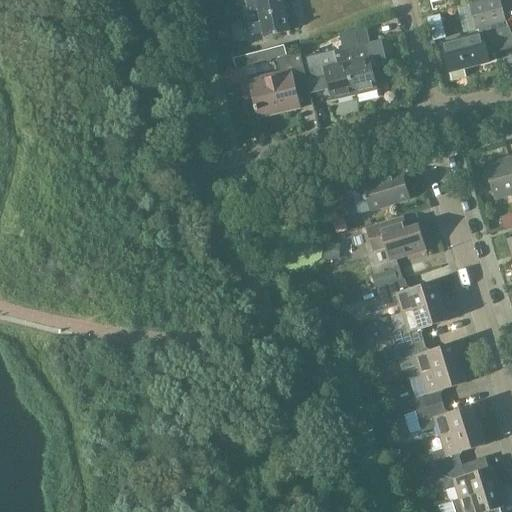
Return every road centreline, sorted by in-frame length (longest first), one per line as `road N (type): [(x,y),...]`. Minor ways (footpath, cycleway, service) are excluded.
road 1 (residential): [(511,409),(431,109)]
road 2 (residential): [(261,151),(431,109)]
